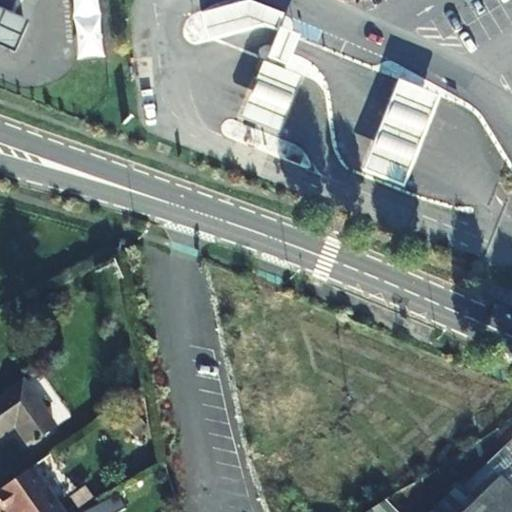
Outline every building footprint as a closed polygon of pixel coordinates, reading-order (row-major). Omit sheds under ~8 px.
[(97,0),(69,0),(75,62),(103,59),(97,0)] [(201,16),(207,40),(262,25),(275,30),(275,28),(280,16),(247,3),(201,16)] [(0,10),(0,49),(13,55),(27,22),(0,10)] [(274,42),(267,60),(286,67),(293,49),(297,37),(279,30),(274,42)] [(236,121),(277,138),(291,105),(302,76),(261,60),(248,91),(236,121)] [(377,127),(359,173),(401,190),(419,144),(437,97),(395,80),(377,127)] [(0,430),(12,424),(25,446),(51,429),(22,380),(0,393),(0,430)] [(386,511),(383,508),(376,511),(511,511),(511,440),(461,492),(458,489),(435,511),(386,511)] [(59,511),(29,467),(0,486),(0,508),(2,511),(59,511)] [(111,511),(106,501),(86,511),(111,511)]
